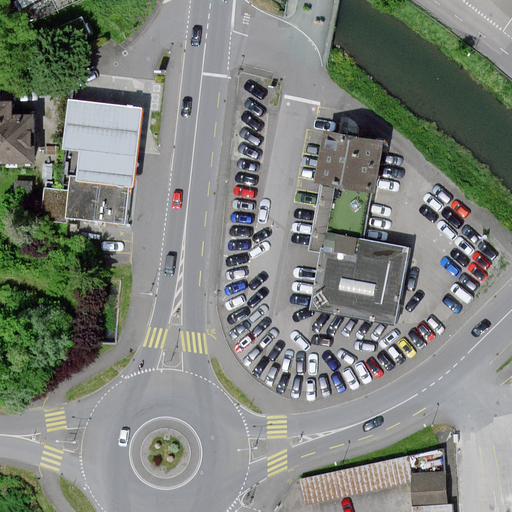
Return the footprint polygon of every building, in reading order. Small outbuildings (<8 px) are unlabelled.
[(19,0),(24,9),(39,0),(19,0)] [(111,104),(71,100),(66,149),(83,150),(80,177),(80,181),(133,186),(136,186),(144,107),(111,104)] [(11,102),(0,101),(0,163),(32,163),(31,117),(11,117),(11,106),(11,102)] [(322,249),(347,254),(351,238),(366,241),(376,193),(386,143),(329,131),(319,181),(324,182),(320,203),(311,247),(322,249)] [(80,177),(72,176),(71,191),(67,219),(129,225),(131,206),(133,186),(80,181),(80,177)] [(67,219),(71,191),(46,188),(42,221),(67,224),(67,219)] [(397,325),(411,247),(366,241),(351,238),(347,254),(322,249),(312,310),(397,325)] [(441,445),(295,481),(302,506),(404,482),(406,507),(444,503),(441,445)] [(444,503),(406,507),(406,511),(448,511),(448,502),(444,503)]
